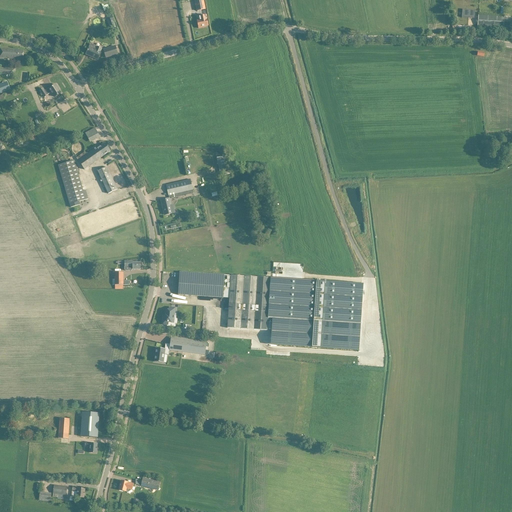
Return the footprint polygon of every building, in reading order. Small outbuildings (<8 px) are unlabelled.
[(197,11),(201,10),(205,9),(203,0),(195,0),(197,11)] [(463,9),(462,17),(475,18),(475,10),(463,9)] [(197,21),(198,23),(199,28),(202,27),(208,26),(206,15),(200,16),(201,20),(197,21)] [(478,15),(477,26),(511,28),(511,18),(491,16),(478,15)] [(113,18),(107,20),(111,29),(116,28),(113,18)] [(91,44),(88,49),(86,54),(93,56),(92,57),(98,60),(101,52),(100,52),(102,49),(91,44)] [(117,54),(115,46),(104,50),(106,58),(117,54)] [(0,48),(0,50),(0,58),(23,60),(24,51),(0,48)] [(7,66),(7,68),(2,68),(2,73),(1,80),(6,80),(6,74),(12,74),(12,69),(10,68),(11,66),(7,66)] [(6,81),(0,83),(0,93),(9,90),(6,81)] [(40,90),(41,93),(41,94),(42,95),(44,97),(51,92),(52,94),(53,94),(55,97),(60,93),(57,88),(58,88),(56,85),(49,89),(45,92),(43,88),(40,90)] [(95,128),(91,131),(85,134),(87,136),(82,138),(86,144),(100,137),(95,128)] [(84,169),(86,168),(87,170),(89,169),(87,167),(111,151),(105,143),(96,149),(96,148),(87,154),(85,152),(76,158),(84,169)] [(226,156),(216,158),(217,161),(220,176),(230,174),(226,159),(226,156)] [(70,206),(75,205),(79,204),(78,202),(88,199),(85,191),(83,191),(74,161),(58,165),(70,206)] [(107,167),(98,171),(108,194),(117,189),(107,167)] [(166,185),(168,195),(169,198),(171,197),(171,198),(193,193),(190,179),(166,185)] [(169,199),(166,199),(161,200),(162,206),(163,206),(166,215),(175,213),(173,205),(171,205),(169,199)] [(124,261),(124,267),(124,269),(125,271),(131,271),(133,269),(140,269),(140,262),(133,262),(133,261),(124,261)] [(180,272),(178,295),(183,295),(223,298),(229,298),(228,310),(227,328),(254,329),(267,330),(268,318),(314,321),(322,321),(322,322),(361,324),(363,284),(271,278),(263,277),(230,275),(230,276),(227,275),(224,275),(185,272),(183,272),(183,271),(182,271),(181,272),(180,272)] [(123,272),(115,272),(114,285),(115,285),(115,289),(123,289),(123,285),(123,272)] [(162,324),(167,325),(168,325),(168,323),(174,323),(176,308),(170,308),(170,310),(165,309),(165,314),(165,317),(163,317),(162,324)] [(171,337),(169,351),(205,355),(207,342),(171,337)] [(156,348),(154,362),(161,363),(163,363),(164,354),(167,355),(168,350),(165,349),(156,348)] [(82,412),(81,436),(98,438),(99,413),(82,412)] [(59,418),(58,438),(68,439),(70,419),(59,418)] [(90,453),(91,453),(96,453),(97,444),(90,443),(85,443),(85,446),(90,447),(90,453)] [(143,478),(141,486),(158,490),(160,482),(143,478)] [(128,482),(121,481),(119,490),(126,492),(128,492),(132,490),(134,484),(128,482)] [(54,485),(53,497),(65,498),(67,487),(54,485)] [(77,497),(79,497),(84,498),(85,489),(78,488),(72,487),(72,491),(77,491),(77,497)] [(40,492),(39,500),(50,502),(51,493),(40,492)]
